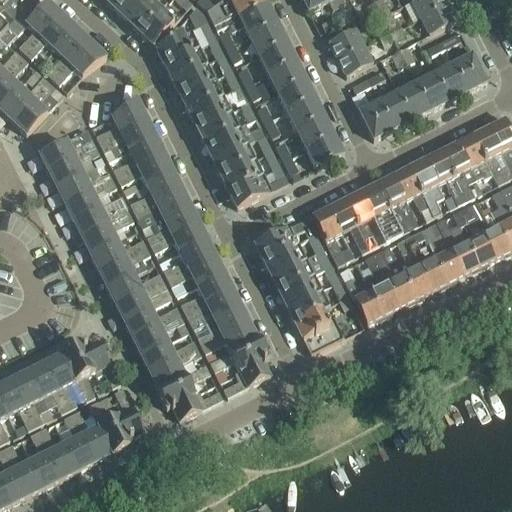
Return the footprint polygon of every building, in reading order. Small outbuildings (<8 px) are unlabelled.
[(0,0),(0,7),(5,12),(14,20),(25,29),(37,17),(29,9),(21,2),(22,0),(0,0)] [(102,0),(100,2),(113,14),(126,0),(102,0)] [(126,0),(113,14),(126,26),(151,0),(126,0)] [(151,0),(126,26),(139,38),(166,10),(156,0),(151,0)] [(182,0),(175,0),(173,3),(186,15),(192,9),(182,0)] [(202,0),(196,6),(207,16),(214,11),(202,0)] [(214,11),(207,16),(213,29),(221,25),(222,26),(237,19),(239,23),(267,9),(264,2),(262,0),(238,0),(230,4),(233,10),(224,14),(222,10),(219,12),(217,8),(214,11)] [(226,0),(227,1),(217,8),(219,12),(222,10),(224,14),(233,10),(230,4),(238,0),(226,0)] [(299,0),(308,17),(327,7),(323,0),(299,0)] [(323,0),(327,7),(328,7),(332,15),(345,9),(340,1),(341,0),(323,0)] [(441,0),(422,0),(411,6),(420,23),(447,9),(441,0)] [(389,17),(384,7),(382,2),(374,7),(381,21),(389,17)] [(25,29),(26,29),(34,36),(18,53),(24,59),(61,20),(47,6),(37,17),(25,29)] [(381,21),(374,7),(366,11),(373,25),(381,21)] [(239,23),(228,29),(232,37),(243,31),(249,42),(277,28),(267,9),(239,23)] [(447,9),(420,23),(429,40),(455,27),(447,9)] [(153,51),(180,22),(166,10),(139,38),(153,51)] [(339,30),(353,23),(349,15),(335,22),(339,30)] [(0,42),(7,50),(11,46),(10,45),(23,31),(25,29),(14,20),(5,29),(0,24),(0,42)] [(75,33),(61,20),(24,59),(31,65),(46,48),(54,55),(75,33)] [(339,30),(335,22),(321,29),(325,37),(339,30)] [(386,30),(390,38),(401,33),(397,25),(386,30)] [(200,31),(208,48),(215,44),(207,28),(200,31)] [(249,42),(258,61),(286,47),(277,28),(249,42)] [(390,38),(386,30),(375,35),(379,43),(390,38)] [(89,46),(75,33),(54,55),(61,62),(46,79),(52,85),(89,46)] [(401,33),(390,38),(394,46),(405,41),(401,33)] [(337,65),(363,51),(355,34),(328,48),(337,65)] [(164,70),(199,52),(191,36),(155,54),(164,70)] [(226,54),(234,50),(227,36),(219,40),(226,54)] [(394,46),(390,38),(379,43),(383,51),(394,46)] [(441,46),(445,54),(459,47),(455,39),(441,46)] [(215,44),(208,48),(216,64),(223,60),(215,44)] [(82,81),(106,63),(103,59),(89,46),(52,85),(58,91),(74,74),(82,81)] [(441,46),(427,53),(431,61),(445,54),(441,46)] [(296,65),(286,47),(258,61),(267,80),(296,65)] [(226,54),(233,68),(241,64),(234,50),(226,54)] [(346,82),(372,69),(363,51),(337,65),(346,82)] [(407,51),(399,55),(406,70),(414,66),(407,51)] [(164,70),(172,86),(207,68),(199,52),(164,70)] [(391,59),(396,69),(398,74),(406,70),(399,55),(391,59)] [(0,84),(21,62),(15,56),(0,72),(0,84)] [(453,69),(467,98),(487,88),(472,59),(453,69)] [(216,64),(224,80),(231,76),(223,60),(216,64)] [(0,112),(19,92),(12,85),(27,68),(21,62),(0,84),(0,112)] [(267,80),(277,98),(305,84),(296,65),(267,80)] [(180,102),(215,84),(207,68),(172,86),(180,102)] [(434,79),(448,107),(467,98),(453,69),(434,79)] [(245,91),(253,87),(246,73),(237,77),(245,91)] [(231,76),(224,80),(232,96),(239,92),(231,76)] [(380,77),(366,84),(370,92),(384,85),(380,77)] [(415,88),(430,117),(448,107),(434,79),(415,88)] [(0,112),(0,116),(12,127),(49,88),(42,82),(27,99),(19,92),(0,112)] [(180,102),(188,118),(223,100),(215,84),(180,102)] [(315,103),(305,84),(277,98),(286,117),(315,103)] [(366,84),(352,91),(356,99),(370,92),(366,84)] [(253,87),(245,91),(252,106),(260,102),(253,87)] [(49,88),(12,127),(26,141),(47,118),(49,116),(57,107),(49,100),(55,94),(49,88)] [(396,98),(411,126),(430,117),(415,88),(396,98)] [(232,96),(240,112),(247,108),(239,92),(232,96)] [(378,107),(392,136),(411,126),(396,98),(378,107)] [(188,118),(196,134),(231,116),(223,100),(188,118)] [(286,117),(296,136),(324,122),(315,103),(286,117)] [(136,104),(111,122),(116,131),(95,142),(100,150),(147,126),(137,105),(136,104)] [(392,136),(378,107),(358,117),(373,145),(392,136)] [(240,112),(248,128),(255,124),(247,108),(240,112)] [(264,111),(256,115),(263,129),(271,125),(264,111)] [(196,134),(204,150),(239,132),(231,116),(196,134)] [(334,140),(324,122),(296,136),(305,155),(334,140)] [(92,142),(109,133),(105,124),(87,133),(92,142)] [(511,138),(504,124),(488,132),(501,158),(511,180),(511,138)] [(279,139),(271,125),(263,129),(271,144),(279,139)] [(156,143),(147,126),(100,150),(104,158),(124,148),(128,157),(156,143)] [(239,132),(204,150),(212,166),(247,148),(253,145),(249,137),(245,129),(239,132)] [(488,132),(472,140),(492,180),(497,190),(511,182),(511,180),(501,158),(488,132)] [(256,144),(264,160),(272,156),(263,140),(256,144)] [(334,140),(305,155),(315,174),(344,160),(334,140)] [(472,140),(456,148),(469,174),(475,186),(483,182),(484,184),(492,180),(472,140)] [(156,143),(128,157),(133,165),(112,176),(116,184),(164,159),(156,143)] [(39,159),(47,177),(95,153),(91,145),(71,155),(66,146),(39,159)] [(220,182),(255,164),(247,148),(212,166),(220,182)] [(275,152),(282,166),(290,162),(283,148),(275,152)] [(456,148),(440,156),(460,196),(461,196),(466,206),(473,202),(468,192),(467,190),(471,188),(475,186),(469,174),(456,148)] [(95,153),(47,177),(56,193),(83,180),(79,170),(99,160),(95,153)] [(280,172),(272,156),(264,160),(272,176),(280,172)] [(440,156),(424,164),(437,191),(445,187),(457,210),(466,206),(461,196),(460,196),(440,156)] [(173,176),(164,159),(116,184),(120,191),(141,181),(145,190),(173,176)] [(298,177),(290,162),(282,166),(290,181),(298,177)] [(220,182),(228,198),(264,180),(255,164),(220,182)] [(424,164),(408,172),(428,212),(429,212),(434,222),(441,218),(436,208),(436,207),(444,203),(437,191),(424,164)] [(277,184),(268,189),(272,196),(288,188),(280,172),(272,176),(277,184)] [(408,172),(392,180),(405,207),(413,203),(425,226),(434,222),(429,212),(428,212),(408,172)] [(173,176),(145,190),(150,199),(129,209),(133,217),(181,193),(173,176)] [(56,193),(64,210),(112,186),(108,179),(88,189),(83,180),(56,193)] [(268,189),(264,180),(228,198),(236,214),(272,196),(268,189)] [(390,182),(376,188),(396,228),(401,239),(417,230),(405,207),(392,180),(390,182)] [(64,210),(66,215),(73,227),(100,213),(96,204),(116,194),(112,186),(64,210)] [(363,195),(360,196),(373,223),(385,247),(390,244),(401,239),(396,228),(376,188),(363,195)] [(511,189),(500,196),(504,205),(511,219),(511,189)] [(190,210),(181,193),(133,217),(137,225),(158,214),(162,224),(190,210)] [(360,196),(344,205),(369,255),(378,250),(385,247),(373,223),(360,196)] [(498,214),(491,217),(497,229),(511,259),(511,258),(511,219),(504,205),(500,196),(491,200),(498,214)] [(344,205),(328,213),(341,239),(349,235),(361,259),(369,255),(344,205)] [(475,208),(468,212),(495,265),(501,262),(504,263),(511,259),(497,229),(491,217),(482,222),(480,217),(475,208)] [(190,210),(162,224),(167,233),(146,243),(150,251),(198,227),(190,210)] [(73,227),(81,244),(129,220),(125,212),(105,222),(100,213),(73,227)] [(460,216),(452,220),(456,229),(457,231),(458,233),(467,229),(473,241),(465,245),(480,275),(487,271),(488,269),(495,265),(468,212),(460,216)] [(328,213),(312,221),(337,271),(346,267),(353,263),(348,253),(341,257),(334,243),(341,239),(328,213)] [(129,220),(81,244),(90,261),(117,247),(113,238),(133,227),(129,220)] [(307,223),(300,227),(305,236),(308,243),(315,239),(307,223)] [(443,224),(436,228),(440,237),(463,281),(469,278),(472,279),(480,275),(465,245),(458,233),(457,231),(449,235),(448,233),(443,224)] [(207,244),(198,227),(150,251),(154,258),(175,248),(179,257),(207,244)] [(300,227),(290,232),(295,241),(305,236),(300,227)] [(436,228),(420,236),(424,245),(428,251),(433,261),(448,291),(455,287),(456,285),(463,281),(440,237),(436,228)] [(254,250),(263,266),(298,248),(295,241),(290,232),(254,250)] [(420,236),(404,244),(409,253),(431,298),(438,294),(440,295),(448,291),(433,261),(428,251),(419,256),(416,249),(424,245),(420,236)] [(308,243),(316,259),(323,255),(315,239),(308,243)] [(117,247),(90,261),(98,277),(146,253),(142,246),(130,252),(125,243),(117,247)] [(207,244),(179,257),(184,267),(163,277),(167,284),(215,260),(207,244)] [(404,244),(396,248),(401,257),(405,265),(397,269),(401,278),(416,307),(423,304),(424,301),(431,298),(409,253),(404,244)] [(263,266),(270,282),(306,264),(298,248),(263,266)] [(379,257),(372,260),(399,314),(406,310),(408,311),(416,307),(401,278),(397,269),(388,252),(379,257)] [(146,253),(98,277),(106,294),(134,280),(146,274),(142,265),(150,261),(146,253)] [(316,259),(324,274),(331,270),(323,255),(316,259)] [(224,277),(215,260),(167,284),(171,292),(191,282),(196,291),(224,277)] [(372,279),(363,283),(365,286),(369,294),(384,324),(391,320),(392,317),(399,314),(372,260),(364,264),(368,271),(372,279)] [(270,282),(278,297),(314,279),(306,264),(270,282)] [(339,286),(331,270),(324,274),(332,290),(339,286)] [(347,273),(340,276),(343,284),(351,280),(347,273)] [(224,277),(196,291),(201,300),(180,310),(184,318),(232,294),(224,277)] [(106,294),(115,311),(163,287),(159,279),(139,289),(134,280),(106,294)] [(322,295),(314,279),(278,297),(286,313),(322,295)] [(351,280),(343,284),(366,330),(374,327),(376,327),(384,324),(369,294),(365,286),(356,290),(351,280)] [(332,290),(339,306),(347,302),(339,286),(332,290)] [(146,305),(167,295),(163,287),(115,311),(123,328),(151,314),(146,305)] [(232,294),(184,318),(188,326),(193,335),(213,325),(240,311),(232,294)] [(294,329),(320,316),(330,311),(322,295),(286,313),(294,329)] [(352,312),(347,302),(339,306),(344,316),(352,312)] [(240,311),(213,325),(218,334),(197,344),(201,352),(249,328),(240,311)] [(123,328),(132,345),(180,321),(176,313),(156,323),(151,314),(123,328)] [(310,361),(344,344),(332,322),(325,325),(320,316),(294,329),(310,361)] [(163,339),(184,328),(180,321),(132,345),(140,362),(168,348),(163,339)] [(257,344),(249,328),(201,352),(205,359),(225,349),(230,358),(259,344),(258,344),(257,344)] [(268,363),(259,344),(230,358),(209,368),(214,378),(234,367),(239,377),(234,379),(235,380),(268,363)] [(80,348),(80,349),(94,377),(95,377),(97,382),(104,379),(112,394),(120,390),(98,346),(86,352),(85,351),(83,353),(80,348)] [(197,354),(193,347),(173,357),(168,348),(140,362),(149,378),(197,354)] [(84,383),(94,377),(80,349),(61,358),(75,387),(85,407),(95,403),(84,383)] [(156,395),(156,396),(185,381),(180,372),(200,362),(197,354),(149,378),(157,395),(156,395)] [(61,360),(45,368),(69,416),(76,412),(66,392),(75,387),(61,358),(60,358),(61,360)] [(268,363),(235,380),(238,387),(223,395),(227,403),(270,381),(264,369),(266,369),(264,366),(269,364),(268,363)] [(45,368),(28,376),(47,415),(56,411),(61,420),(69,416),(45,368)] [(156,396),(166,415),(199,398),(199,397),(194,400),(189,390),(210,380),(205,371),(185,381),(156,396)] [(28,376),(11,385),(35,433),(43,429),(38,420),(47,415),(28,376)] [(11,385),(0,390),(0,405),(8,421),(17,417),(27,437),(35,433),(11,385)] [(132,444),(144,438),(122,394),(114,399),(121,414),(115,417),(117,422),(131,451),(132,451),(130,447),(133,445),(132,444)] [(179,427),(222,405),(218,397),(203,405),(199,398),(166,415),(170,413),(172,416),(173,415),(179,427)] [(0,427),(0,425),(8,421),(0,405),(0,446),(2,450),(9,446),(0,427)] [(112,461),(131,451),(117,422),(107,427),(97,407),(87,412),(98,432),(112,461)] [(112,461),(98,432),(89,436),(78,416),(71,420),(95,468),(111,460),(112,461)] [(78,477),(95,468),(71,420),(63,424),(73,444),(64,449),(78,477)] [(61,485),(78,477),(64,449),(55,453),(45,433),(37,437),(61,485)] [(40,461),(30,466),(44,494),(61,485),(37,437),(29,441),(40,461)] [(28,502),(44,494),(30,466),(21,470),(11,450),(4,454),(28,502)] [(0,465),(6,478),(0,481),(0,488),(11,510),(28,502),(4,454),(0,455),(0,465)] [(0,511),(7,511),(11,510),(0,488),(0,511)]
